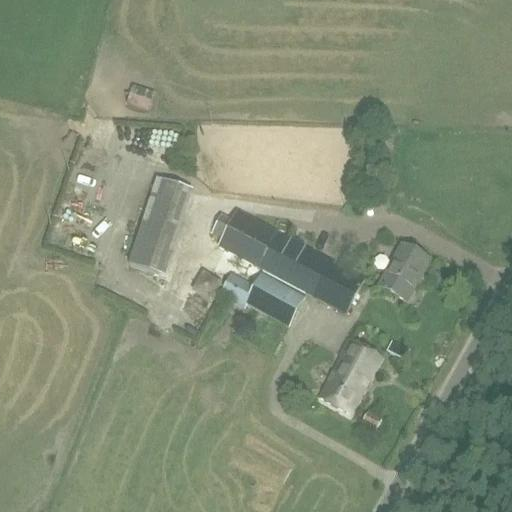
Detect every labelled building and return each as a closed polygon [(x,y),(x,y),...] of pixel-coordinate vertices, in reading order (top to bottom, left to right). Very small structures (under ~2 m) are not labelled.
[(115,172),(115,187),(128,188),(128,172),(115,172)] [(144,224),(137,267),(168,272),(182,183),(165,180),(157,227),(144,224)] [(364,280),(237,213),(229,227),(219,221),(211,235),(222,241),(218,249),(346,315),(364,280)] [(70,242),(96,249),(99,236),(73,230),(70,242)] [(407,304),(430,261),(403,246),(379,288),(407,304)] [(305,298),(262,275),(255,289),(232,276),(220,298),(242,310),(244,306),(288,329),(305,298)] [(367,384),(381,358),(348,340),(338,358),(342,360),(320,399),(349,416),(365,387),(363,386),(365,380),(367,384)] [(404,361),(409,352),(392,343),(387,352),(404,361)] [(374,430),(380,421),(368,414),(362,423),(374,430)]
